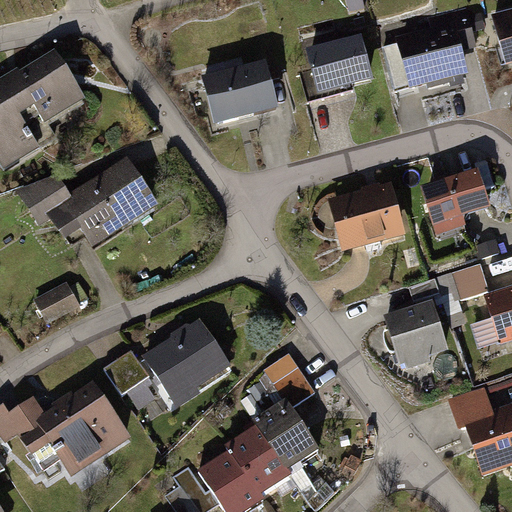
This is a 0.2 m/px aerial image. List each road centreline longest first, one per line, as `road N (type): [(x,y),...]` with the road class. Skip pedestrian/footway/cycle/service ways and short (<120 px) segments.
road 1 (residential): [(473,511),(261,250)]
road 2 (residential): [(230,195),(100,18),(0,39)]
road 3 (residential): [(511,159),(501,144),(449,138),(230,195)]
road 4 (residential): [(261,250),(75,339),(0,385)]
